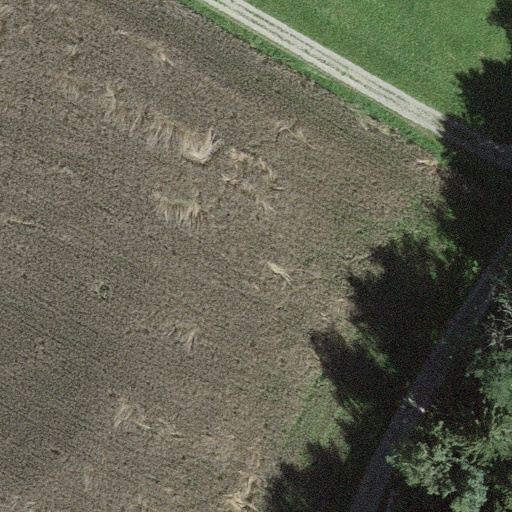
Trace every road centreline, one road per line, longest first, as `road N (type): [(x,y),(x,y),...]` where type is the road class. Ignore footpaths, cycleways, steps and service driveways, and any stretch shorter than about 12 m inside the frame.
road 1 (track): [(225,0),(511,156)]
road 2 (track): [(511,242),(363,511)]
